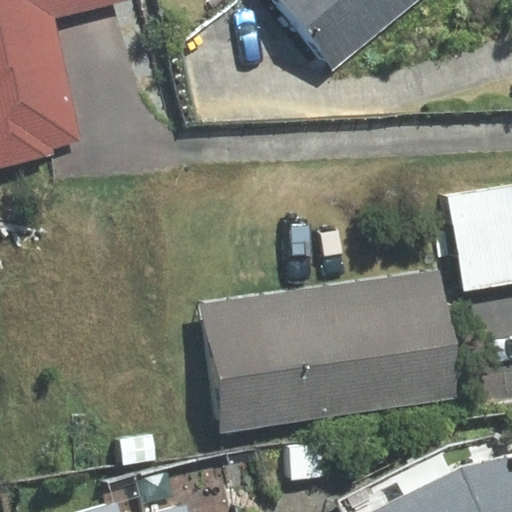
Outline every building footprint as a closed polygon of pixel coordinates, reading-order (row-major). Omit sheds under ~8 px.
[(0,0),(0,156),(77,138),(47,12),(98,0),(0,0)] [(419,0),(292,0),(339,61),(419,0)] [(511,177),(432,194),(453,295),(511,282),(511,177)] [(430,269),(194,301),(211,428),(448,396),(430,269)] [(511,511),(511,437),(454,448),(340,509),(341,511),(511,511)] [(120,511),(117,495),(52,509),(52,511),(185,511),(184,502),(137,511),(120,511)]
